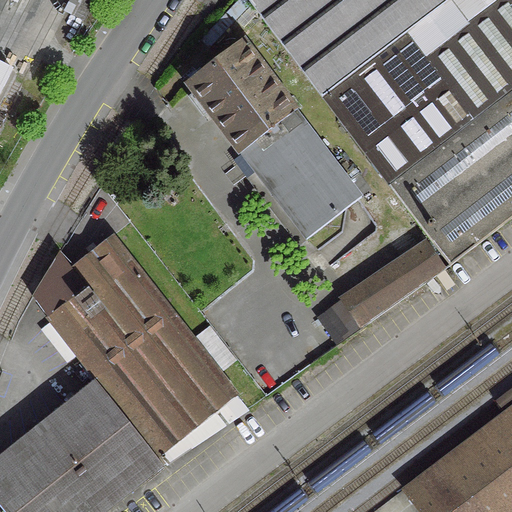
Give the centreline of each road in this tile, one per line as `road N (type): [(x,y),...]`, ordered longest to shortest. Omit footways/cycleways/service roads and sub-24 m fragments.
road 1 (unclassified): [(188,511),(511,265)]
road 2 (unclassified): [(0,254),(151,0)]
